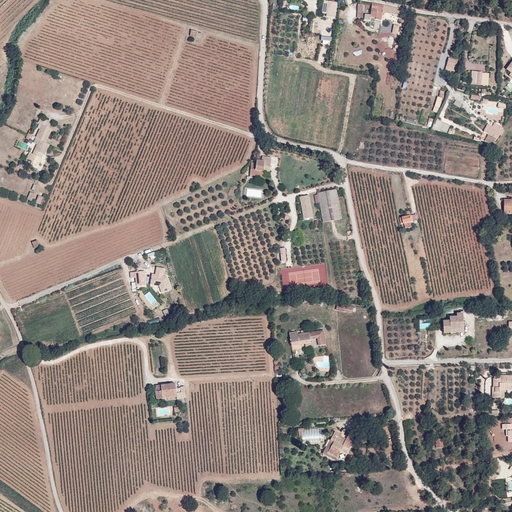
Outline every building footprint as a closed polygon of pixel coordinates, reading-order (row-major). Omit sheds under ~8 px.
[(338,4),(329,2),(327,15),(326,18),(336,19),(338,4)] [(376,18),(377,4),(370,3),(368,16),(376,18)] [(459,60),(449,58),(446,71),(456,74),(459,60)] [(487,73),(472,72),(470,85),(486,87),(487,73)] [(435,106),(433,111),(437,113),(439,108),(444,92),(440,91),(438,97),(437,97),(435,106)] [(456,100),(453,104),(460,108),(463,104),(456,100)] [(450,125),(436,120),(434,125),(434,124),(432,129),(439,131),(440,131),(446,133),(450,125)] [(34,137),(38,139),(44,141),(49,128),(46,126),(47,124),(42,122),(41,124),(39,123),(34,137)] [(495,134),(497,135),(500,129),(498,128),(499,127),(491,122),(484,132),(484,133),(482,137),(490,142),(492,137),(493,138),(495,134)] [(34,150),(38,139),(34,137),(32,136),(30,142),(31,142),(28,150),(41,157),(42,155),(34,150)] [(47,143),(44,141),(38,139),(34,150),(42,155),(43,155),(47,143)] [(24,158),(38,164),(41,157),(28,150),(24,158)] [(272,161),(270,161),(270,158),(262,158),(261,160),(253,159),(253,163),(250,163),(249,174),(261,174),(264,175),(264,171),(271,171),(272,161)] [(319,196),(319,197),(320,205),(325,225),(344,222),(338,192),(319,196)] [(304,220),(313,218),(309,197),(300,198),(304,220)] [(511,197),(503,197),(503,211),(511,210),(511,197)] [(400,214),(401,221),(402,221),(409,219),(410,219),(408,213),(406,213),(400,214)] [(63,300),(124,274),(119,263),(58,289),(63,300)] [(151,274),(150,285),(159,286),(161,293),(171,289),(168,277),(163,276),(165,269),(156,267),(155,274),(151,274)] [(146,285),(145,271),(129,273),(130,278),(135,278),(136,286),(146,285)] [(125,277),(68,302),(77,321),(134,297),(125,277)] [(82,335),(154,304),(149,293),(78,323),(82,335)] [(351,313),(352,307),(335,305),(334,310),(351,313)] [(448,329),(460,327),(458,312),(453,313),(454,316),(447,317),(447,320),(440,322),(442,334),(449,332),(448,329)] [(435,318),(420,319),(420,328),(431,328),(431,321),(436,321),(435,318)] [(323,335),(308,337),(309,339),(309,343),(317,342),(317,350),(325,349),(323,335)] [(309,339),(297,340),(293,341),(294,352),(306,351),(305,347),(309,347),(309,343),(309,339)] [(511,376),(501,375),(501,378),(497,378),(492,378),(492,388),(490,388),(491,398),(502,398),(502,390),(501,390),(501,386),(505,386),(505,390),(511,390),(511,376)] [(165,397),(164,383),(154,384),(154,397),(161,397),(161,398),(165,397)] [(175,383),(164,383),(165,397),(175,397),(175,399),(184,398),(184,387),(175,387),(175,383)] [(511,427),(511,424),(502,425),(502,429),(506,429),(506,436),(508,436),(508,442),(511,442),(511,427)] [(306,440),(323,440),(323,427),(298,427),(299,437),(306,437),(306,440)] [(342,436),(335,432),(330,441),(334,443),(331,448),(339,453),(340,451),(345,454),(351,445),(345,442),(343,441),(344,439),(341,438),(342,436)] [(356,439),(349,435),(345,442),(351,445),(352,446),(356,439)]
